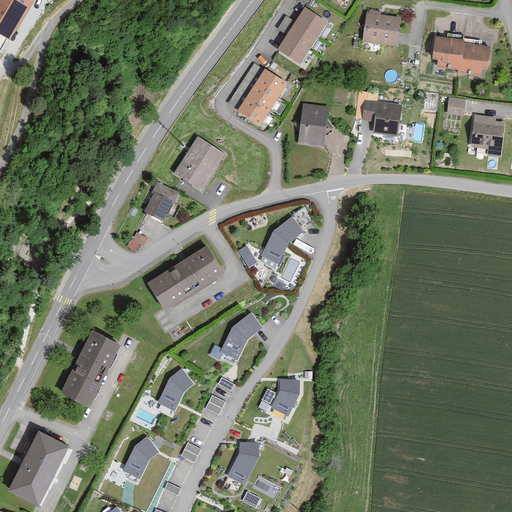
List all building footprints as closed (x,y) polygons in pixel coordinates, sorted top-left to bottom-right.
[(0,0),(0,34),(9,40),(19,28),(35,0),(0,0)] [(303,8),(276,49),(298,64),(325,22),(303,8)] [(400,13),(365,9),(361,40),(397,44),(400,13)] [(491,46),(433,38),(429,70),(487,77),(491,46)] [(285,83),(263,68),(254,81),(277,96),(285,83)] [(277,96),(254,81),(245,94),(268,109),(277,96)] [(268,109),(245,94),(237,107),(259,122),(268,109)] [(447,113),(465,115),(466,98),(449,96),(447,113)] [(373,133),(397,136),(402,105),(365,100),(362,120),(374,122),(373,133)] [(303,102),(297,142),(322,146),(328,106),(303,102)] [(505,123),(473,118),(469,148),(501,152),(505,123)] [(196,136),(173,173),(202,190),(224,154),(196,136)] [(155,184),(143,213),(164,222),(177,193),(155,184)] [(303,229),(292,216),(274,230),(262,255),(279,262),(289,240),(303,229)] [(138,229),(127,243),(136,251),(148,237),(138,229)] [(207,244),(148,284),(165,309),(224,269),(207,244)] [(247,246),(239,251),(249,268),(257,263),(247,246)] [(262,326),(252,312),(233,325),(222,350),(237,358),(248,336),(262,326)] [(85,331),(58,390),(86,403),(114,345),(85,331)] [(194,382),(181,367),(170,376),(159,401),(175,408),(184,389),(194,382)] [(235,383),(222,376),(219,383),(231,390),(235,383)] [(300,379),(281,378),(280,389),(272,406),(288,413),(300,392),(300,379)] [(268,389),(262,400),(270,404),(276,393),(268,389)] [(226,402),(213,395),(206,407),(220,414),(226,402)] [(262,400),(259,407),(266,411),(270,404),(262,400)] [(68,445),(40,431),(10,488),(39,502),(68,445)] [(158,450),(147,436),(136,445),(124,469),(141,476),(150,456),(158,450)] [(201,448),(188,442),(182,455),(195,461),(201,448)] [(259,442),(240,442),(240,451),(228,476),(244,483),(259,454),(259,442)] [(182,489),(169,483),(166,489),(179,495),(182,489)]
